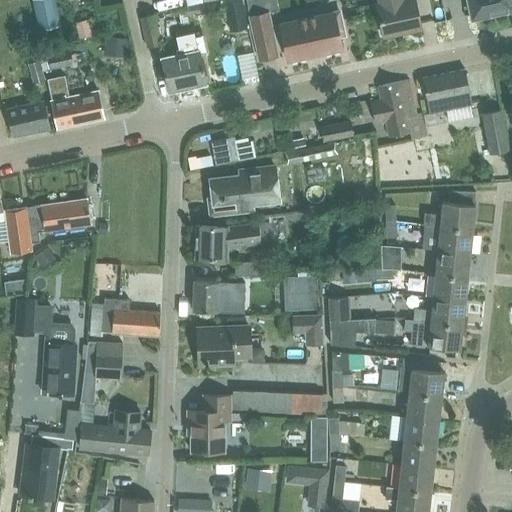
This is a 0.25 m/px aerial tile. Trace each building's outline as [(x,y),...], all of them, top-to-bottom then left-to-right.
[(54,0),(33,0),(40,30),(59,26),(54,0)] [(232,18),(235,30),(248,28),(242,0),(241,0),(221,4),(224,20),(232,18)] [(377,4),(384,36),(421,28),(415,0),(379,0),(380,3),(377,4)] [(468,0),(472,18),(511,9),(511,3),(511,0),(468,0)] [(445,21),(442,9),(431,12),(434,23),(445,21)] [(269,12),(250,16),(259,59),(278,55),(277,52),(286,50),(289,61),(341,49),(339,36),(344,35),(339,11),(272,25),(269,12)] [(161,44),(155,14),(141,17),(147,47),(161,44)] [(88,20),(76,23),(80,37),(92,34),(88,20)] [(206,83),(202,63),(199,49),(198,49),(194,31),(176,35),(180,53),(162,57),(169,90),(206,83)] [(107,36),(106,44),(108,44),(107,52),(125,54),(127,38),(107,36)] [(47,50),(39,51),(44,70),(85,61),(84,59),(80,42),(47,48),(47,50)] [(251,49),(236,51),(240,76),(255,74),(251,49)] [(46,79),(44,70),(39,51),(38,50),(25,52),(33,83),(46,79)] [(221,73),(234,74),(236,55),(223,53),(221,73)] [(423,78),(427,97),(430,112),(472,104),(465,69),(423,78)] [(64,74),(47,78),(51,100),(69,96),(64,74)] [(413,138),(426,135),(422,116),(417,117),(409,79),(378,86),(381,100),(371,102),(376,122),(386,120),(389,136),(411,132),(413,138)] [(51,100),(52,103),(56,121),(57,128),(104,118),(98,90),(69,96),(51,100)] [(8,113),(8,116),(12,136),(50,128),(49,122),(56,121),(52,103),(44,105),(43,100),(15,106),(16,112),(8,113)] [(508,149),(500,110),(484,113),(491,152),(508,149)] [(321,127),(324,140),(353,134),(351,121),(321,127)] [(251,133),(210,137),(212,160),(253,156),(251,133)] [(304,139),(292,141),(293,149),(306,147),(304,139)] [(336,142),(285,152),(288,164),(338,154),(336,142)] [(307,180),(325,178),(322,162),(305,165),(307,180)] [(211,214),(253,208),(252,202),(280,199),(275,165),(246,169),(247,175),(210,179),(212,197),(209,198),(211,214)] [(443,201),(443,202),(442,214),(426,212),(424,224),(441,226),(473,230),(475,204),(474,204),(476,191),(450,188),(448,202),(443,201)] [(87,198),(5,210),(6,220),(0,221),(0,230),(1,241),(9,239),(11,253),(32,250),(32,243),(39,241),(38,232),(71,227),(91,224),(87,198)] [(385,206),(386,221),(396,221),(395,205),(385,206)] [(196,225),(195,257),(215,258),(228,258),(228,248),(244,246),(244,244),(243,240),(272,237),(272,241),(286,239),(284,216),(270,217),(270,221),(229,226),(216,226),(196,225)] [(396,237),(396,230),(396,221),(386,221),(387,237),(396,237)] [(99,222),(98,233),(106,234),(107,223),(99,222)] [(441,226),(438,250),(470,253),(473,230),(441,226)] [(382,269),(392,268),(401,269),(401,246),(381,245),(381,253),(382,268),(382,269)] [(47,246),(35,255),(44,268),(56,260),(47,246)] [(438,250),(435,274),(468,278),(470,253),(438,250)] [(236,262),(237,274),(251,273),(264,274),(263,261),(236,262)] [(377,279),(392,278),(392,268),(382,269),(382,268),(376,269),(377,279)] [(343,271),(343,282),(355,281),(354,270),(343,271)] [(314,274),(282,274),(282,307),(315,307),(314,274)] [(465,301),(468,278),(435,274),(433,298),(465,301)] [(3,291),(23,290),(22,276),(2,278),(3,291)] [(217,311),(243,312),(244,282),(194,280),(193,310),(217,311)] [(329,297),(330,320),(350,319),(349,296),(329,297)] [(76,344),(74,344),(74,328),(72,324),(50,323),(51,304),(37,303),(37,298),(16,297),(13,334),(34,335),(34,332),(45,332),(45,342),(43,393),(73,394),(76,344)] [(129,310),(130,300),(104,298),(104,303),(93,303),(90,335),(102,335),(103,331),(112,331),(112,332),(159,335),(161,312),(129,310)] [(463,325),(465,301),(433,298),(432,310),(415,308),(413,320),(463,325)] [(323,344),(322,314),(290,316),(291,332),(305,331),(305,345),(323,344)] [(375,318),(350,319),(330,320),(331,345),(355,346),(357,331),(374,333),(375,318)] [(412,331),(429,333),(428,346),(460,349),(463,325),(413,320),(412,331)] [(249,325),(202,327),(202,336),(198,336),(200,364),(234,363),(234,356),(250,355),(249,325)] [(120,377),(123,343),(88,341),(81,402),(93,403),(95,375),(120,377)] [(31,344),(29,363),(38,363),(40,344),(31,344)] [(362,354),(331,351),(332,368),(332,370),(342,370),(359,369),(362,364),(362,354)] [(408,393),(441,396),(444,371),(411,368),(408,393)] [(333,387),(343,386),(342,370),(332,370),(333,387)] [(343,386),(333,387),(334,402),(344,402),(343,386)] [(232,409),(243,410),(244,390),(233,390),(232,409)] [(255,391),(244,390),(243,410),(254,410),(255,391)] [(254,410),(266,411),(266,391),(255,391),(254,410)] [(278,392),(266,391),(266,411),(277,412),(278,392)] [(289,392),(278,392),(277,412),(288,412),(289,392)] [(288,412),(299,413),(300,393),(289,392),(288,412)] [(311,393),(300,393),(299,413),(310,413),(311,393)] [(311,393),(310,413),(327,414),(327,399),(322,399),(322,393),(311,393)] [(406,416),(439,420),(441,396),(408,393),(406,416)] [(191,432),(191,451),(225,451),(225,420),(230,421),(231,395),(204,395),(204,410),(188,410),(188,423),(193,424),(192,432),(191,432)] [(67,408),(64,438),(73,439),(76,439),(79,410),(67,408)] [(116,409),(114,426),(106,425),(79,423),(77,446),(148,454),(151,430),(139,429),(141,412),(116,409)] [(436,444),(439,420),(406,416),(392,415),(389,439),(403,440),(436,444)] [(327,461),(327,417),(327,416),(311,416),(311,417),(311,461),(327,461)] [(339,433),(363,436),(365,425),(339,422),(338,417),(329,417),(329,433),(339,433)] [(339,433),(329,433),(330,449),(340,449),(339,433)] [(64,438),(32,434),(31,444),(27,444),(21,494),(28,495),(28,497),(32,498),(33,496),(52,498),(58,448),(67,449),(68,447),(72,448),(73,439),(64,438)] [(400,465),(433,469),(436,444),(403,440),(400,465)] [(337,464),(335,481),(344,482),(346,466),(337,464)] [(328,469),(287,465),(285,482),(327,486),(328,469)] [(433,469),(400,465),(398,487),(398,489),(430,492),(433,469)] [(248,467),(245,487),(270,491),(273,470),(248,467)] [(99,478),(97,495),(106,496),(108,479),(99,478)] [(343,498),(344,482),(335,481),(332,509),(354,511),(358,511),(360,500),(343,498)] [(428,511),(430,492),(398,489),(398,487),(387,486),(386,498),(396,499),(395,511),(428,511)] [(152,511),(154,500),(122,498),(120,511),(152,511)] [(179,499),(178,511),(210,511),(211,501),(179,499)]
